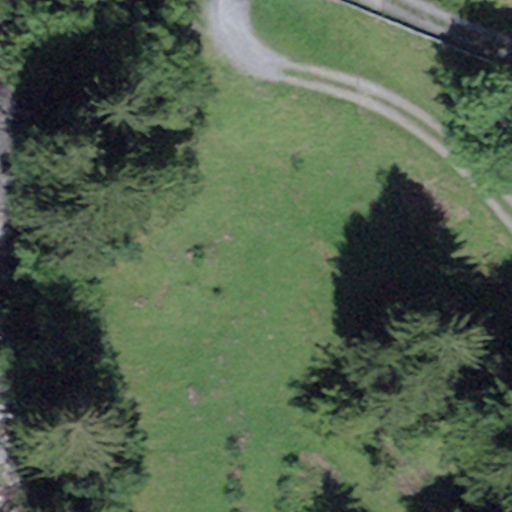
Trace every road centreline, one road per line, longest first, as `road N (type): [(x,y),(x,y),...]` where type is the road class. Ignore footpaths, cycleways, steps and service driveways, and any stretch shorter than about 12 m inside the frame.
road 1 (track): [(511,275),(462,161),(384,111),(279,85),(227,36),(237,0)]
road 2 (track): [(389,0),(511,49)]
